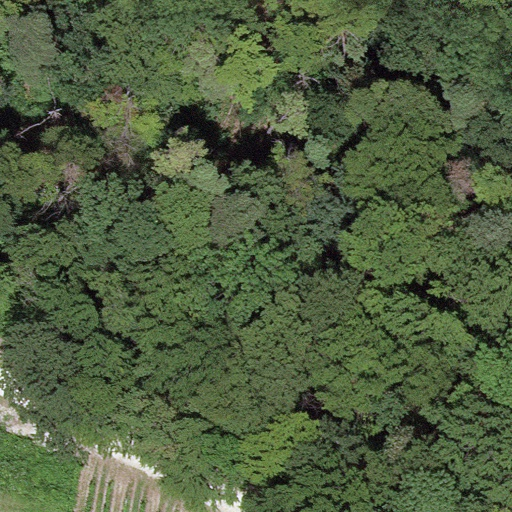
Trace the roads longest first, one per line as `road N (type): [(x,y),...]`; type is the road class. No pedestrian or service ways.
road 1 (track): [(0,282),(94,289),(320,271),(511,193)]
road 2 (track): [(0,386),(249,511)]
